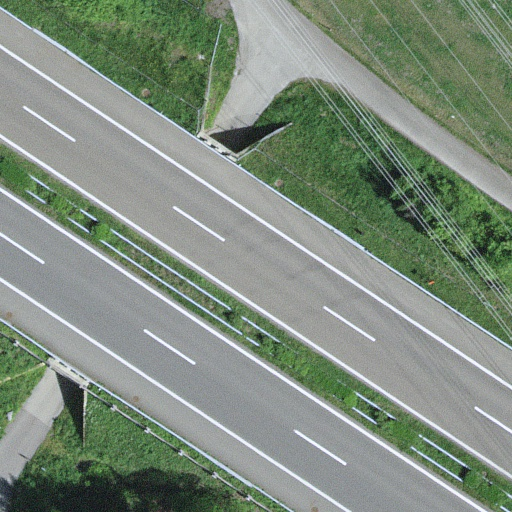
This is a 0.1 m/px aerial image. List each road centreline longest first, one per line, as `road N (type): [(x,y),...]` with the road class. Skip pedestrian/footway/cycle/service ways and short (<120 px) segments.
road 1 (motorway): [(511,431),(0,89)]
road 2 (unclassified): [(294,52),(0,472)]
road 3 (motorway): [(0,234),(417,511)]
road 4 (unclassified): [(511,194),(294,52)]
